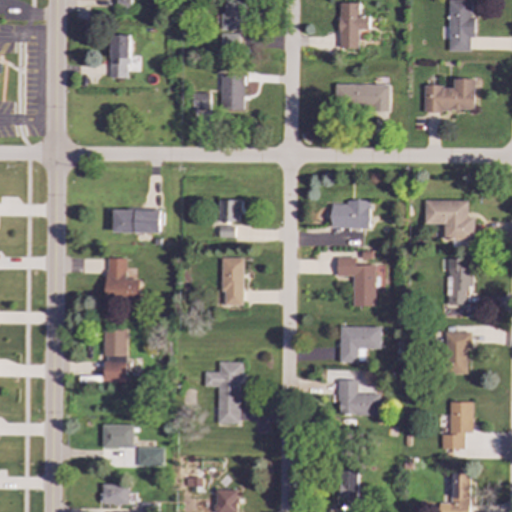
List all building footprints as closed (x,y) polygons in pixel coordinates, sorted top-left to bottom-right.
[(116,0),(116,8),(131,8),(131,0),(116,0)] [(222,0),(222,31),(244,31),(245,0),(222,0)] [(470,17),(471,1),(449,0),(448,53),(469,53),(470,38),(475,38),(475,17),(470,17)] [(339,49),(358,49),(358,31),(369,31),(369,16),(359,16),(359,3),(339,3),(339,49)] [(110,80),(129,80),(129,35),(110,35),(110,80)] [(220,53),(237,52),(236,35),(220,35),(220,53)] [(244,111),(243,74),(220,75),(221,111),(244,111)] [(424,110),(474,111),(475,79),(453,79),(453,87),(424,86),(424,110)] [(388,85),(335,85),(335,109),(375,110),(374,123),(387,124),(388,85)] [(241,200),(219,200),(218,221),(240,222),(241,200)] [(330,228),(369,228),(370,201),(346,200),(346,204),(331,204),(330,228)] [(424,224),(443,224),(443,240),(473,241),(474,217),(467,217),(467,201),(424,200),(424,224)] [(113,232),(161,233),(161,211),(113,210),(113,232)] [(336,276),(352,276),(352,306),(375,306),(374,264),(355,265),(355,257),(336,257),(336,276)] [(106,302),(141,302),(141,279),(126,279),(126,258),(106,258),(106,302)] [(243,258),(220,258),(220,292),(223,292),(223,305),(242,305),(243,258)] [(476,312),(476,294),(470,294),(471,267),(464,267),(465,259),(447,258),(445,304),(463,305),(463,312),(476,312)] [(380,349),(380,327),(339,327),(339,362),(365,362),(365,349),(380,349)] [(127,329),(103,328),(103,355),(127,356),(127,329)] [(471,333),(445,332),(445,374),(466,374),(467,349),(471,349),(471,333)] [(104,383),(127,382),(126,362),(103,362),(104,383)] [(204,372),(203,387),(217,387),(217,423),(240,423),(240,362),(218,362),(218,372),(204,372)] [(381,394),(358,393),(358,380),(337,380),(337,415),(380,416),(381,394)] [(472,402),(449,402),(449,435),(440,434),(440,449),(463,449),(464,433),(472,433),(472,402)] [(133,447),(133,424),(102,425),(102,448),(133,447)] [(163,447),(137,447),(137,466),(163,466),(163,447)] [(359,511),(360,471),(340,470),(339,497),(346,497),(345,511),(359,511)] [(469,511),(470,472),(450,472),(450,503),(437,503),(437,511),(469,511)] [(128,505),(129,484),(102,484),(101,504),(128,505)] [(237,511),(237,489),(215,490),(215,511),(237,511)] [(140,502),(140,511),(155,511),(155,502),(140,502)]
